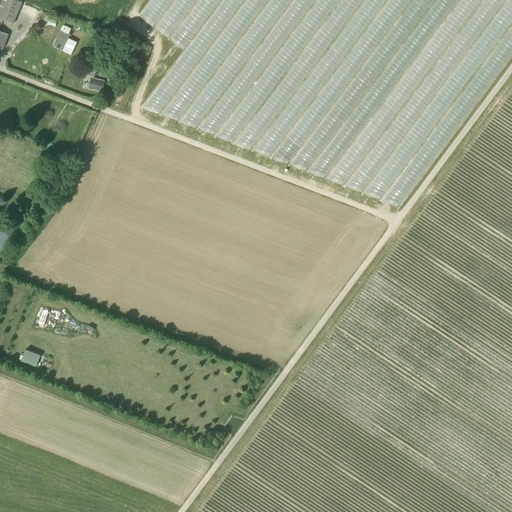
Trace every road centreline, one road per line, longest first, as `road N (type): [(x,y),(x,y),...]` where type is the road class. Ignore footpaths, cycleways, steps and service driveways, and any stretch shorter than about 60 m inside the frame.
road 1 (track): [(511,66),(181,511)]
road 2 (track): [(511,293),(396,221),(126,119)]
